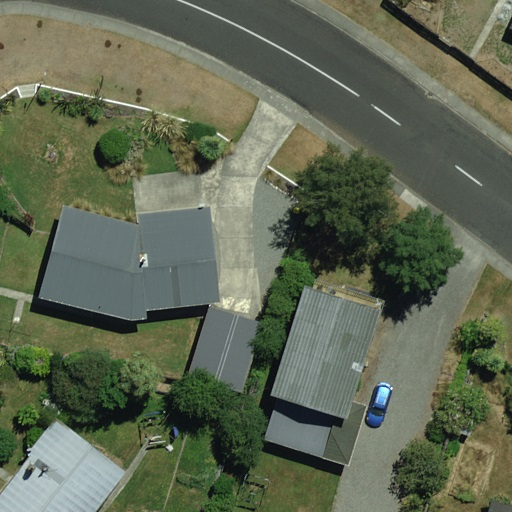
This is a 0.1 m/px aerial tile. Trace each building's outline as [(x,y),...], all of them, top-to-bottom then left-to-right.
[(511,0),(481,0),(463,39),(511,61),(511,0)] [(99,221),(22,200),(7,292),(99,313),(160,301),(188,292),(172,205),(99,221)] [(262,273),(211,427),(308,458),(358,304),(262,273)] [(160,301),(142,373),(194,386),(212,313),(160,301)] [(16,409),(0,433),(0,511),(61,511),(95,460),(16,409)] [(511,511),(511,510),(454,495),(449,511),(511,511)]
